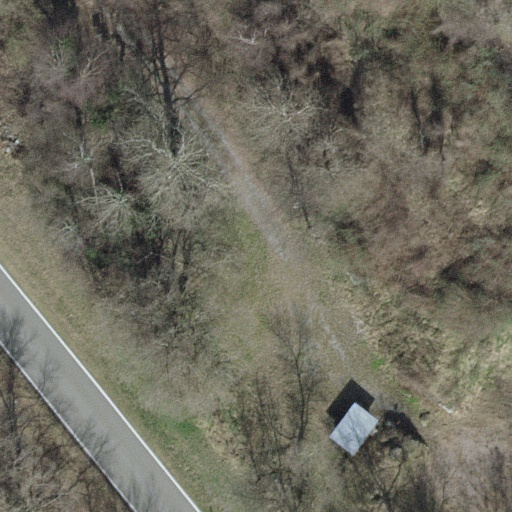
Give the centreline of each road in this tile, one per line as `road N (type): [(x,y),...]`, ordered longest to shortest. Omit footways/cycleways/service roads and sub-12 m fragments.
road 1 (track): [(371,384),(80,0)]
road 2 (unclassified): [(164,511),(0,304)]
